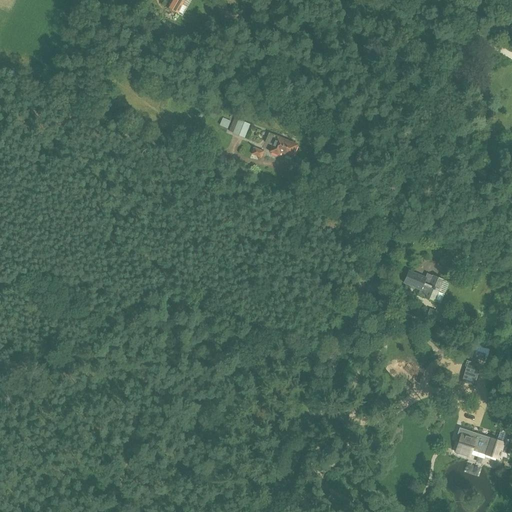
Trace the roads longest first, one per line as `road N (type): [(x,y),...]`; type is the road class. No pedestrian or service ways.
road 1 (tertiary): [(271,511),(478,0)]
road 2 (track): [(0,107),(373,258)]
road 3 (track): [(119,127),(381,237)]
